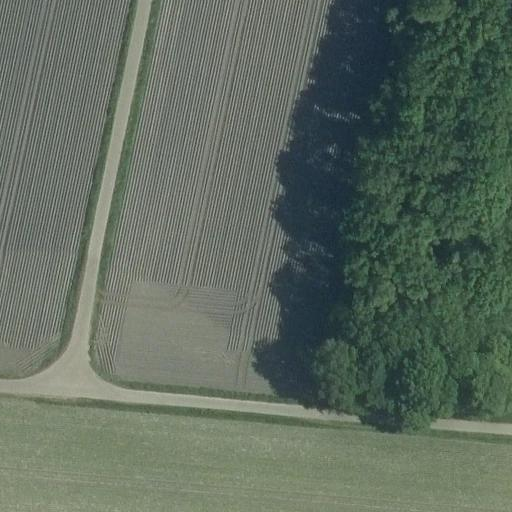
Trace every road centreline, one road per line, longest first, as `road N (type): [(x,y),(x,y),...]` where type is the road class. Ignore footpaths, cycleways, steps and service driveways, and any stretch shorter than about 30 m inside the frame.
road 1 (unclassified): [(511,429),(72,388)]
road 2 (unclassified): [(72,388),(149,0)]
